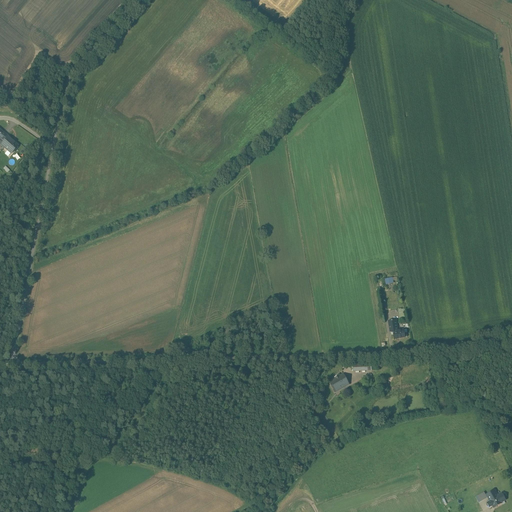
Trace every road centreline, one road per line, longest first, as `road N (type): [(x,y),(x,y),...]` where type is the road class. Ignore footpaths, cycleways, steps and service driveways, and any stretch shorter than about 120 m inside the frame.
road 1 (unclassified): [(511,340),(392,352),(13,364)]
road 2 (unclassified): [(137,0),(63,85),(13,364)]
